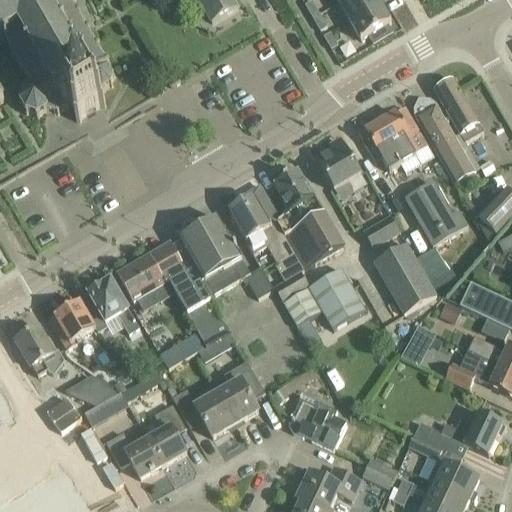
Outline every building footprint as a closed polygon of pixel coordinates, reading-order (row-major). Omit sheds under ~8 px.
[(111,68),(102,50),(74,3),(79,0),(0,0),(0,43),(6,40),(33,89),(25,94),(22,106),(27,115),(38,118),(47,114),(58,117),(72,109),(78,119),(77,124),(81,125),(82,119),(100,109),(105,110),(106,107),(101,105),(95,95),(97,90),(104,92),(112,88),(114,79),(109,69),(111,68)] [(197,0),(213,25),(238,11),(231,0),(197,0)] [(377,0),(348,0),(339,5),(350,24),(381,6),(377,0)] [(306,7),(313,20),(320,16),(313,3),(306,7)] [(392,25),(381,6),(350,24),(361,43),(368,39),(387,28),(392,25)] [(328,29),(320,16),(313,20),(321,33),(328,29)] [(387,28),(368,39),(373,48),(392,37),(387,28)] [(324,39),(332,52),(339,48),(331,35),(324,39)] [(435,94),(460,138),(465,145),(484,134),(454,82),(435,94)] [(455,187),(477,175),(440,113),(434,109),(431,115),(425,118),(419,118),(419,125),(455,187)] [(363,145),(373,162),(375,165),(382,161),(390,175),(417,159),(416,157),(428,149),(406,111),(395,117),(393,113),(362,131),(368,142),(363,145)] [(317,163),(327,180),(335,194),(363,177),(344,146),(317,163)] [(291,215),(280,221),(277,223),(306,273),(344,251),(309,190),(299,173),(275,187),(291,215)] [(453,218),(434,185),(407,201),(435,250),(469,230),(460,215),(453,218)] [(480,187),(472,192),(477,200),(484,195),(480,187)] [(277,223),(280,221),(262,190),(260,191),(260,194),(256,196),(254,195),(249,198),(249,200),(250,202),(229,214),(255,258),(268,250),(278,267),(276,268),(285,284),(275,289),(309,349),(321,343),(310,324),(323,316),(333,334),(367,315),(343,273),(311,291),(302,275),(306,273),(277,223)] [(511,196),(507,192),(480,220),(496,236),(511,218),(511,196)] [(392,220),(364,236),(374,252),(401,235),(392,220)] [(251,278),(236,252),(238,252),(236,249),(235,250),(218,221),(205,228),(201,222),(199,224),(198,226),(198,229),(199,231),(181,242),(186,251),(183,253),(211,302),(246,282),(259,304),(274,295),(261,272),(251,278)] [(511,251),(511,238),(498,246),(504,256),(511,251)] [(171,247),(151,259),(167,286),(169,285),(207,350),(231,336),(211,302),(183,253),(177,257),(171,247)] [(437,300),(407,248),(375,267),(405,319),(437,300)] [(167,286),(151,259),(119,278),(134,305),(167,286)] [(119,319),(125,330),(130,339),(141,333),(112,283),(110,283),(113,287),(105,291),(101,289),(89,296),(107,326),(119,319)] [(511,304),(472,286),(460,310),(488,322),(510,333),(511,333),(511,304)] [(50,323),(60,340),(68,353),(78,348),(76,345),(97,333),(81,305),(50,323)] [(440,321),(455,328),(462,312),(448,305),(440,321)] [(504,346),(510,333),(488,322),(481,336),(504,346)] [(40,330),(15,344),(25,362),(31,371),(33,370),(39,380),(48,374),(53,378),(54,378),(55,378),(56,377),(64,366),(65,366),(65,365),(65,364),(65,363),(60,355),(60,354),(59,354),(58,354),(57,354),(55,355),(50,347),(40,330)] [(169,374),(205,353),(195,337),(160,358),(169,374)] [(232,337),(199,357),(206,367),(238,347),(232,337)] [(475,340),(469,354),(511,374),(511,347),(510,347),(506,355),(475,340)] [(409,347),(402,360),(419,370),(427,356),(409,347)] [(511,400),(511,374),(469,354),(461,370),(454,366),(446,382),(470,393),(476,381),(491,388),(490,390),(511,400)] [(384,359),(379,364),(387,370),(392,365),(384,359)] [(219,397),(236,428),(259,415),(249,397),(262,390),(248,366),(225,379),(231,390),(219,397)] [(122,396),(128,406),(164,385),(158,375),(140,386),(122,396)] [(122,396),(140,386),(135,378),(112,392),(120,397),(122,396)] [(115,399),(119,398),(92,379),(66,395),(67,397),(97,410),(115,399)] [(214,442),(236,428),(219,397),(196,410),(188,395),(180,400),(173,389),(168,392),(174,402),(176,402),(174,403),(190,431),(203,423),(214,442)] [(273,398),(280,408),(289,401),(282,391),(273,398)] [(122,410),(128,406),(122,396),(120,397),(119,398),(115,399),(122,410)] [(66,398),(46,413),(74,452),(76,451),(82,459),(75,463),(85,477),(108,460),(98,447),(99,446),(93,438),(95,437),(66,398)] [(294,436),(299,439),(304,441),(309,439),(314,441),(312,445),(335,456),(347,428),(335,422),(338,415),(302,398),(289,427),(294,436)] [(0,401),(0,511),(82,511),(64,478),(5,511),(0,511),(0,414),(6,412),(0,401)] [(149,443),(164,470),(187,456),(177,438),(187,433),(173,409),(156,419),(165,435),(149,443)] [(461,424),(458,430),(457,430),(456,433),(447,428),(443,435),(421,425),(415,438),(463,461),(469,450),(489,460),(504,428),(479,415),(472,430),(461,424)] [(107,447),(112,454),(122,471),(131,466),(141,483),(164,470),(149,443),(133,453),(124,437),(107,447)] [(458,473),(463,461),(415,438),(410,449),(439,463),(428,483),(475,505),(478,499),(474,497),(480,483),(458,473)] [(372,486),(387,493),(389,494),(398,474),(372,462),(363,481),(373,486),(372,486)] [(363,485),(353,480),(335,472),(329,484),(310,476),(298,502),(302,504),(321,511),(331,511),(338,498),(354,505),(363,485)] [(398,493),(409,498),(414,487),(404,482),(398,493)] [(474,506),(475,505),(428,483),(428,484),(430,485),(425,494),(430,497),(426,506),(438,511),(466,511),(470,504),(474,506)] [(409,498),(398,493),(395,492),(390,502),(404,508),(409,498)]
